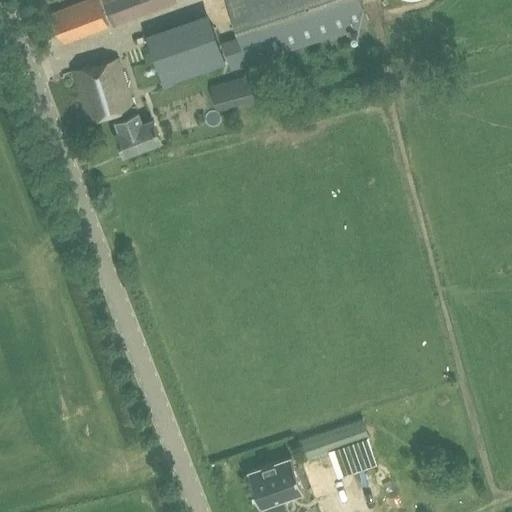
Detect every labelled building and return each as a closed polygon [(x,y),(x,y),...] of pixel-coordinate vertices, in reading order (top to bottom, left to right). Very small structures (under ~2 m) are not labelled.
[(63,42),(108,24),(98,0),(80,0),(51,12),(63,42)] [(104,0),(114,23),(169,0),(104,0)] [(221,39),(231,69),(367,23),(359,0),(226,0),(227,3),(238,33),(221,39)] [(227,61),(209,11),(147,33),(164,83),(227,61)] [(134,106),(120,54),(71,67),(85,119),(134,106)] [(209,84),(216,110),(258,99),(251,72),(209,84)] [(121,130),(117,131),(126,153),(161,139),(152,118),(142,122),(137,110),(117,118),(121,130)] [(360,414),(292,431),(298,453),(366,436),(360,414)] [(286,511),(290,511),(290,509),(289,510),(285,497),(303,491),(304,491),(291,455),(290,456),(249,471),(248,471),(260,506),(261,506),(262,511),(286,511)] [(313,493),(327,488),(319,465),(305,470),(313,493)] [(423,511),(413,480),(322,511),(423,511)]
